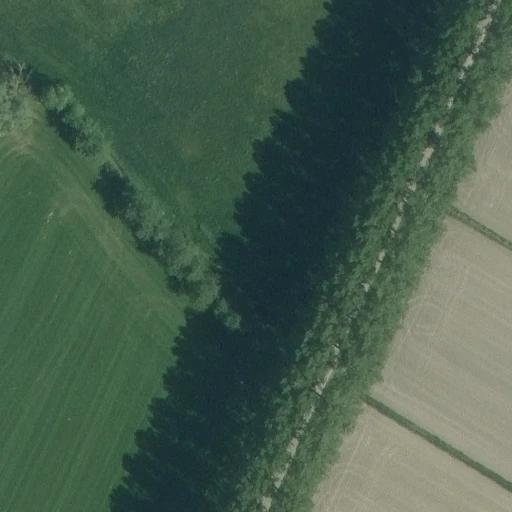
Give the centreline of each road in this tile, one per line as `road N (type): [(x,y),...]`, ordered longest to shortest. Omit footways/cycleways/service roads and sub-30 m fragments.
road 1 (unclassified): [(261,511),(490,0)]
road 2 (track): [(319,382),(204,257)]
